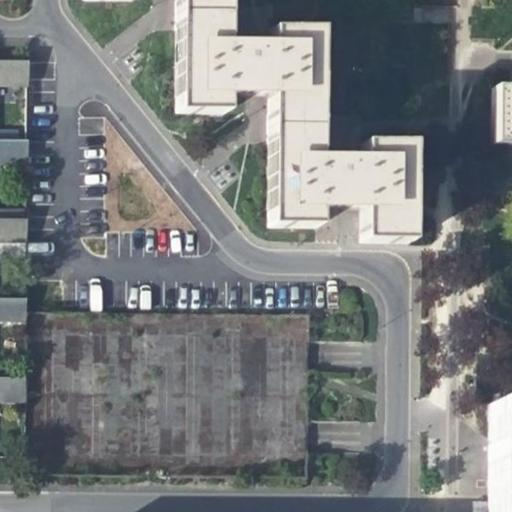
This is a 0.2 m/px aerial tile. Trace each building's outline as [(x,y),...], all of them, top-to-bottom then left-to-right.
[(356,208),(356,245),(404,246),(404,148),(356,147),(356,159),(333,159),(332,167),(312,167),(314,35),(264,34),(264,48),(240,48),(240,55),(220,55),(220,0),(78,0),(79,3),(127,3),(127,0),(171,0),(170,117),(219,118),(219,96),(246,96),(263,97),(263,231),(311,231),(311,208),(332,208),(356,208)] [(0,88),(24,88),(24,73),(24,66),(0,65),(0,88)] [(511,91),(488,91),(488,148),(511,148),(511,91)] [(23,146),(0,145),(0,167),(23,168),(23,146)] [(22,226),(0,225),(0,247),(22,248),(22,226)] [(0,326),(21,327),(21,315),(21,305),(0,304),(0,326)] [(112,316),(21,315),(21,327),(20,383),(20,406),(19,463),(19,479),(110,480),(211,481),(309,482),(311,318),(213,317),(112,316)] [(0,405),(20,406),(20,383),(0,382),(0,405)] [(511,511),(511,406),(485,406),(483,511),(511,511)]
